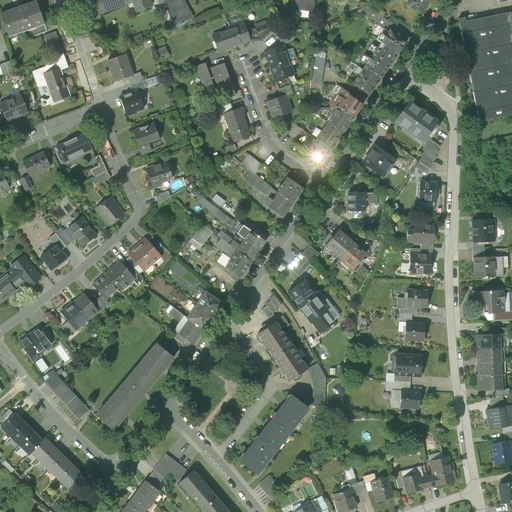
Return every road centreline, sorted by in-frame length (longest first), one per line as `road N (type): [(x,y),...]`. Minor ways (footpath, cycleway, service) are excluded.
road 1 (residential): [(402,73),(446,97),(455,112),(450,292),(475,490)]
road 2 (residential): [(100,108),(140,210),(0,330)]
road 3 (residential): [(217,459),(274,387),(225,321)]
road 4 (residential): [(326,184),(225,321)]
road 5 (residential): [(241,59),(274,145),(326,184)]
road 6 (residential): [(402,73),(326,184)]
road 7 (residential): [(117,476),(25,384)]
